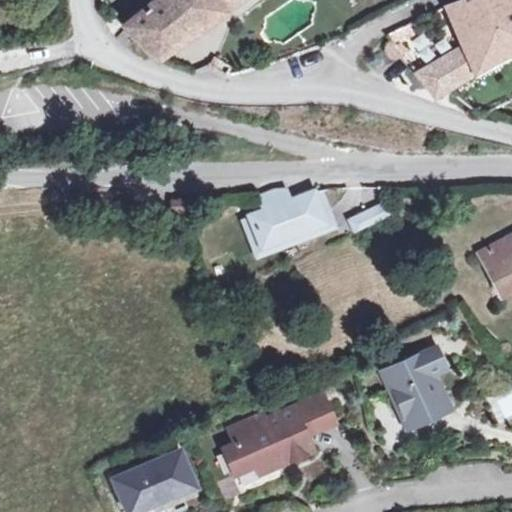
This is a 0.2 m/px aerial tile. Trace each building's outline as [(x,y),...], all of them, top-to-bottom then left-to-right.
[(152,0),(120,26),(124,30),(134,41),(151,59),(153,60),(155,59),(239,0),(152,0)] [(511,54),(511,0),(467,0),(446,9),(463,50),(418,76),(436,96),(499,60),(511,54)] [(134,41),(124,30),(114,38),(126,47),(134,41)] [(393,59),(398,59),(405,54),(395,40),(388,44),(386,55),(389,58),(393,59)] [(257,195),(258,198),(262,212),(287,203),(282,191),(271,190),(257,195)] [(287,203),(262,212),(274,242),(323,224),(311,194),(287,203)] [(168,211),(189,212),(190,197),(169,196),(168,211)] [(262,212),(258,198),(245,203),(250,217),(262,212)] [(348,224),(352,235),(391,217),(384,201),(356,215),(357,220),(348,224)] [(197,246),(245,229),(239,211),(191,228),(197,246)] [(262,212),(250,217),(262,246),(274,242),(262,212)] [(511,235),(477,253),(498,296),(511,288),(511,235)] [(446,367),(437,346),(393,366),(401,384),(391,389),(404,417),(441,401),(430,373),(446,367)] [(450,365),(446,367),(430,373),(441,401),(404,417),(391,389),(401,384),(393,366),(383,370),(377,372),(404,432),(452,410),(437,376),(452,370),(450,365)] [(511,372),(486,382),(499,419),(511,414),(511,372)] [(230,475),(251,467),(258,464),(262,471),(307,452),(301,436),(329,424),(318,398),(289,410),(260,421),(258,416),(225,430),(231,445),(219,451),(230,475)] [(179,444),(106,474),(118,511),(129,511),(193,486),(179,444)] [(258,464),(251,467),(254,474),(262,471),(258,464)]
